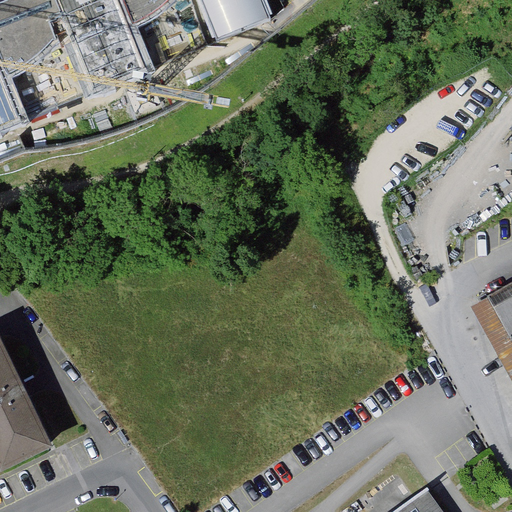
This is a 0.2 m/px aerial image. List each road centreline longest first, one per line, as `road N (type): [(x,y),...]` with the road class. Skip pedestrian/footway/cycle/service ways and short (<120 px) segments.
road 1 (unknown): [(122,469),(38,329)]
road 2 (residential): [(35,511),(122,469),(153,511)]
